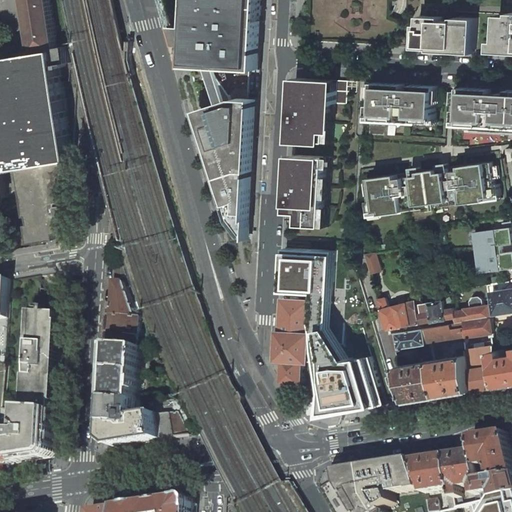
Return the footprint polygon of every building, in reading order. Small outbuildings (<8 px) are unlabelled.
[(27,0),(36,53),(59,49),(59,47),(51,0),(27,0)] [(173,0),(191,71),(207,116),(239,216),(252,234),(256,174),(253,174),(253,170),(256,170),(260,94),(250,93),(252,67),(262,68),(264,19),(261,19),(261,0),(173,0)] [(422,47),(477,51),(479,18),(457,17),(457,20),(445,20),(446,16),(423,15),(423,24),(420,23),(419,36),(422,36),(422,47)] [(498,52),(511,52),(511,15),(511,20),(500,19),(498,52)] [(73,145),(72,135),(73,134),(73,133),(72,133),(70,123),(71,123),(71,121),(70,121),(68,111),(69,111),(69,110),(68,110),(66,99),(67,99),(67,98),(66,98),(64,88),(65,88),(65,86),(64,86),(62,76),(63,76),(63,75),(62,75),(61,67),(67,66),(67,63),(72,62),(69,45),(59,47),(59,49),(36,53),(6,58),(8,72),(7,72),(7,73),(9,73),(10,83),(9,83),(9,85),(10,84),(12,95),(10,95),(11,97),(12,96),(14,107),(12,107),(12,108),(14,108),(16,118),(14,118),(14,120),(16,119),(17,130),(16,130),(16,131),(18,131),(19,142),(18,142),(18,143),(19,143),(21,153),(19,153),(22,168),(24,167),(36,242),(45,240),(51,239),(62,238),(61,232),(69,231),(74,145),(73,145)] [(333,80),(300,77),(299,86),(296,85),(295,108),(302,108),(302,112),(294,112),(293,138),(293,139),(298,140),(329,142),(332,102),(348,104),(350,81),(339,80),(338,90),(333,90),(333,80)] [(439,85),(372,82),(370,116),(384,117),(407,118),(406,121),(422,122),(422,119),(437,119),(439,85)] [(511,89),(462,87),(461,109),(457,109),(457,120),(471,121),(471,130),(511,132),(511,89)] [(297,155),(295,155),(295,163),(291,163),(290,185),(298,185),(298,189),(290,189),(288,212),(289,212),(301,213),(300,225),(325,226),(329,157),(297,155)] [(495,162),(369,178),(372,201),(368,201),(370,212),(384,211),(384,214),(427,208),(427,203),(445,201),(446,205),(489,200),(488,197),(502,195),(501,184),(498,184),(495,162)] [(4,170),(0,170),(0,198),(8,197),(4,170)] [(505,228),(476,232),(482,272),(511,268),(511,251),(505,252),(504,245),(511,243),(511,221),(504,222),(505,228)] [(287,245),(284,294),(286,300),(313,302),(311,332),(313,333),(311,361),(324,374),(333,408),(334,412),(349,410),(398,403),(351,248),(287,245)] [(377,252),(366,254),(372,273),(383,270),(377,252)] [(124,259),(118,259),(115,315),(138,317),(127,286),(131,286),(124,259)] [(486,276),(480,277),(482,288),(484,288),(485,294),(490,294),(488,284),(488,285),(486,276)] [(0,375),(7,375),(13,280),(0,282),(0,375)] [(511,288),(493,292),(495,304),(496,314),(511,311),(511,288)] [(386,295),(380,297),(389,329),(423,324),(421,314),(418,299),(396,305),(396,306),(390,308),(386,295)] [(457,311),(456,311),(457,318),(458,323),(494,318),(491,304),(485,305),(484,300),(480,296),(475,297),(471,301),(472,307),(466,308),(466,310),(457,311)] [(424,313),(421,314),(423,324),(457,318),(456,311),(457,311),(457,308),(447,309),(446,301),(441,301),(441,299),(435,300),(435,302),(422,304),(424,313)] [(311,332),(313,302),(286,300),(285,331),(282,331),(280,359),(287,359),(285,381),(304,382),(305,361),(311,361),(313,333),(311,333),(311,332)] [(30,411),(59,412),(65,315),(56,314),(56,309),(51,309),(41,308),(41,314),(36,314),(34,368),(37,369),(36,378),(32,378),(30,411)] [(138,317),(115,315),(113,347),(141,349),(142,339),(144,339),(144,337),(142,337),(142,317),(138,317)] [(458,323),(454,324),(454,328),(466,327),(468,337),(495,333),(494,318),(458,323)] [(454,324),(428,328),(430,336),(431,342),(464,337),(464,342),(468,341),(468,337),(466,327),(454,328),(454,324)] [(428,328),(391,334),(395,347),(400,345),(400,348),(427,344),(426,340),(429,339),(428,336),(430,336),(428,328)] [(469,349),(496,346),(495,341),(469,344),(469,349)] [(496,346),(469,349),(470,354),(475,390),(493,387),(501,386),(497,350),(496,346)] [(141,349),(113,347),(112,371),(143,373),(144,349),(141,349)] [(432,348),(422,350),(424,356),(434,354),(432,348)] [(506,349),(497,350),(501,386),(511,384),(511,353),(507,354),(506,349)] [(470,354),(435,360),(442,396),(459,393),(475,390),(470,354)] [(420,362),(401,365),(411,401),(427,398),(442,396),(435,360),(423,362),(420,362)] [(143,392),(144,383),(142,382),(143,373),(112,371),(110,400),(142,401),(142,393),(143,392)] [(142,401),(110,400),(108,441),(116,447),(163,440),(158,403),(148,404),(150,416),(141,418),(142,401)] [(174,400),(158,403),(163,440),(192,435),(181,413),(178,414),(174,400)] [(0,425),(0,465),(20,462),(21,434),(15,434),(15,431),(11,430),(13,410),(4,410),(3,411),(2,421),(0,425)] [(30,411),(23,411),(22,417),(30,418),(29,430),(34,431),(33,435),(21,434),(20,462),(54,457),(57,454),(59,412),(30,411)] [(478,451),(482,478),(511,474),(511,449),(508,432),(491,434),(474,437),(475,442),(478,451)] [(460,454),(450,456),(455,489),(456,491),(458,508),(466,506),(465,497),(464,497),(463,488),(476,486),(477,495),(476,496),(478,503),(486,501),(482,478),(478,451),(460,454)] [(423,460),(416,461),(424,483),(426,490),(427,494),(455,489),(450,456),(423,460)] [(330,488),(344,511),(386,511),(389,511),(388,510),(399,503),(396,494),(426,490),(424,483),(416,461),(362,470),(336,474),(330,488)] [(511,474),(482,478),(486,501),(511,495),(511,474)] [(456,491),(449,493),(452,509),(458,508),(456,491)] [(511,511),(511,495),(486,501),(478,503),(466,506),(458,508),(452,509),(442,511),(440,511),(511,511)] [(190,497),(124,507),(123,511),(196,511),(197,504),(190,497)] [(440,500),(429,501),(430,502),(432,511),(440,511),(442,511),(440,500)]
